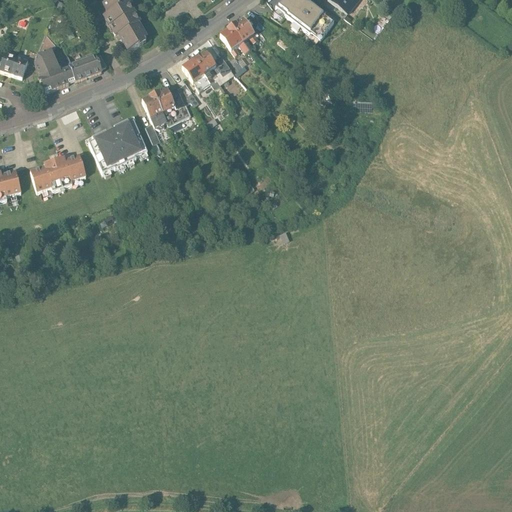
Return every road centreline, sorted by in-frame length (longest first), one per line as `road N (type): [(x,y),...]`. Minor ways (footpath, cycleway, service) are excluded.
road 1 (track): [(49,511),(92,500),(203,511)]
road 2 (residential): [(249,0),(121,82)]
